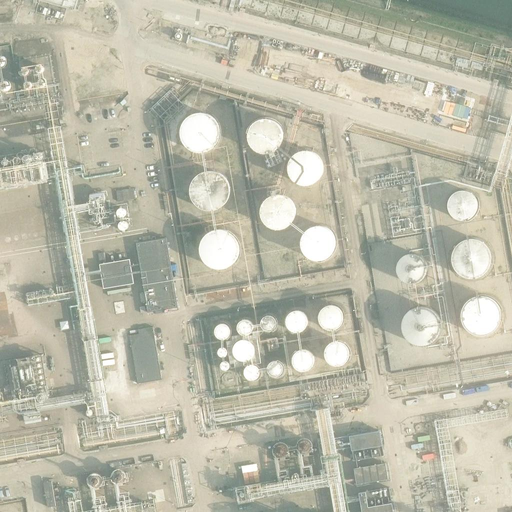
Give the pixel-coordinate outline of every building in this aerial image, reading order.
[(37,0),(38,0),(75,11),(78,0),(37,0)] [(13,58),(13,57),(12,55),(11,53),(9,50),(7,49),(6,48),(2,48),(0,48),(0,66),(2,67),(4,67),(6,67),(9,65),(11,62),(12,60),(13,58)] [(14,87),(13,83),(11,80),(8,78),(5,77),(3,77),(1,78),(0,78),(0,95),(1,96),(4,97),(7,96),(9,95),(11,94),(13,91),(13,90),(14,87)] [(220,136),(220,132),(220,128),(219,125),(217,121),(214,118),(211,115),(208,113),(204,112),(200,111),(196,112),(192,113),(189,114),(186,117),(183,119),(181,123),(179,126),(178,130),(178,134),(179,138),(181,142),(183,145),(186,148),(189,150),(192,152),(196,153),(200,153),(204,153),(208,151),(211,149),(214,147),(217,144),(219,140),(220,136)] [(283,136),(283,133),(283,130),(282,127),(280,124),(278,121),(276,119),(273,118),(270,116),(267,116),(263,116),(260,117),(257,118),(255,120),(252,123),(251,125),(249,128),(249,131),(249,135),(249,138),(251,141),(252,144),(255,146),(257,148),(260,149),(263,150),(267,150),(270,150),(273,149),(276,147),(278,145),(280,142),(282,139),(283,136)] [(322,171),(323,167),(322,164),(321,161),(320,157),(317,155),(315,152),(312,151),(308,150),(305,149),(302,149),(298,150),(295,151),(292,153),(290,156),(288,159),(286,162),(286,166),(286,169),(286,173),(288,176),(290,179),(292,181),(295,183),(298,185),(301,186),(305,186),(308,185),(312,184),(315,182),(317,180),(320,177),(321,174),(322,171)] [(0,184),(45,177),(40,151),(0,157),(0,184)] [(230,194),(230,190),(230,186),(229,183),(227,179),(225,176),(222,174),(218,172),(215,170),(211,170),(207,170),(203,171),(200,173),(196,175),(194,178),(192,181),(190,184),(189,188),(189,192),(190,196),(192,200),(194,203),(196,206),(200,208),(203,209),(207,210),(211,211),(215,210),(218,209),(222,207),(225,204),(227,201),(229,198),(230,194)] [(118,190),(118,200),(135,199),(135,189),(118,190)] [(106,190),(86,193),(90,216),(110,213),(106,190)] [(478,209),(478,206),(478,203),(477,200),(476,197),(474,195),(472,193),(469,191),(466,190),(463,190),(460,190),(457,191),(454,192),(452,194),(450,196),(448,199),(447,201),(446,204),(446,207),(447,210),(448,213),(450,216),(452,218),(454,220),(457,221),(460,222),(463,222),(466,222),(469,221),(472,219),(474,217),(476,215),(477,212),(478,209)] [(295,212),(296,209),(296,206),(295,203),(293,200),(291,197),(289,195),(286,194),(283,193),(280,192),(277,192),(274,193),(271,194),(268,196),(266,198),(264,201),(263,204),(262,207),(262,210),(263,214),(264,217),(266,219),(268,222),(271,223),(273,225),(277,225),(280,226),(283,225),(286,224),(289,223),(291,220),(293,218),(295,215),(295,212)] [(332,244),(332,241),(332,237),(331,234),(329,231),(327,229),(325,227),(322,225),(319,224),(316,223),(312,224),(309,224),(306,226),(304,228),(301,230),(300,233),(298,236),(298,239),(298,242),(298,245),(300,249),(301,251),(304,254),(306,256),(309,257),(312,258),(316,258),(319,257),(322,256),(325,255),(327,252),(329,250),(331,247),(332,244)] [(239,254),(239,250),(239,246),(238,242),(236,239),(233,235),(230,233),(227,231),(223,230),(220,229),(216,229),(212,230),(208,232),(205,234),(202,237),(200,240),(199,244),(198,248),(198,252),(199,256),(200,259),(202,262),(205,265),(208,268),(212,269),(216,270),(220,270),(223,270),(227,268),(231,266),(234,264),(236,261),(238,257),(239,254)] [(137,244),(140,264),(149,313),(178,308),(167,239),(137,244)] [(490,263),(491,259),(490,256),(489,252),(488,249),(485,246),(482,244),(479,242),(476,241),(472,240),(469,240),(465,241),(462,243),(459,245),(456,248),(454,251),(453,254),(452,258),(452,261),(453,265),(454,268),(456,271),(459,274),(462,276),(465,278),(469,278),(472,279),(476,278),(479,277),(483,275),(485,273),(488,270),(489,266),(490,263)] [(428,272),(428,269),(428,266),(427,263),(426,260),(424,258),(421,256),(419,255),(416,254),(413,254),(410,254),(407,255),(404,256),(402,258),(400,260),(398,263),(397,266),(397,269),(397,272),(398,275),(400,278),(402,280),(404,282),(407,283),(410,284),(413,284),(416,284),(419,283),(421,282),(424,280),(426,278),(427,275),(428,272)] [(130,261),(101,266),(104,289),(133,285),(130,261)] [(501,320),(501,316),(501,312),(500,308),(498,305),(495,302),(492,299),(489,297),(485,296),(481,295),(477,295),(474,296),(470,298),(467,300),(464,303),(462,306),(461,310),(460,314),(460,318),(461,321),(462,325),(464,328),(467,331),(470,334),(474,335),(477,336),(481,336),(485,336),(489,334),(492,332),(495,330),(498,327),(500,323),(501,320)] [(344,321),(345,318),(344,316),(344,313),(342,311),(341,309),(339,307),(336,306),(334,305),(331,304),(329,305),(326,305),(324,306),(322,308),(320,310),(318,312),(317,314),(317,317),(317,320),(317,322),(318,325),(320,327),(322,329),(324,330),(326,331),(329,332),(331,332),(334,332),(336,331),(339,329),(341,328),(342,326),(344,323),(344,321)] [(442,332),(443,328),(442,324),(441,320),(439,316),(437,313),(434,311),(431,309),(427,307),(423,307),(419,307),(415,308),(411,309),(408,312),(405,315),(403,318),(402,322),(401,325),(401,329),(402,333),(403,337),(405,340),(408,343),(411,345),(415,347),(419,348),(423,348),(427,348),(430,346),(434,344),(437,342),(439,339),(441,335),(442,332)] [(309,321),(309,320),(308,316),(307,314),(306,312),(304,311),(302,309),(298,308),(296,308),(292,309),(290,310),(288,312),(287,313),(286,315),(285,317),(285,320),(285,322),(285,324),(286,326),(288,328),(289,330),(292,331),(294,332),(296,332),(299,332),(301,332),(304,329),(306,328),(307,326),(308,323),(309,321)] [(276,327),(276,324),(276,321),(274,319),(272,317),(269,316),(266,316),(263,318),(261,320),(260,323),(260,326),(261,328),(263,331),(266,332),(269,332),(272,331),(274,330),(276,327)] [(253,328),(253,326),(251,323),(249,321),(247,320),(246,320),(243,320),(240,321),(240,322),(238,325),(237,328),(237,331),(239,334),(242,335),(245,336),(248,335),(250,334),(252,331),(253,328)] [(231,331),(232,331),(231,328),(229,325),(226,324),(224,323),(221,323),(218,325),(216,327),(215,331),(216,334),(217,336),(220,338),(223,339),(226,339),(229,337),(231,335),(231,331)] [(154,326),(129,331),(139,383),(163,379),(154,326)] [(255,352),(255,350),(255,347),(254,345),(253,343),(251,341),(249,340),(247,339),(244,338),(242,339),(239,339),(237,340),(235,342),(234,344),(233,346),(232,349),(232,351),(233,353),(234,356),(235,358),(237,359),(239,360),(242,361),(244,361),(247,361),(249,360),(251,359),(253,357),(254,355),(255,352)] [(349,353),(349,350),(348,348),(346,345),(345,343),(343,342),(341,341),(339,340),(336,340),(334,340),(331,341),(328,343),(327,344),(326,346),(325,348),(324,351),(324,353),(325,357),(326,360),(327,361),(328,363),(331,364),(333,365),(336,365),(339,365),(341,365),(343,364),(345,362),(346,360),(348,358),(349,356),(349,353)] [(314,363),(314,360),(314,357),(313,354),(311,352),(309,350),(307,349),(304,348),(301,348),(298,349),(296,350),(294,352),(292,354),(291,357),(291,360),(291,363),(292,365),(294,367),(296,369),(298,371),(301,371),(304,371),(307,371),(309,369),(311,367),(313,365),(314,363)] [(282,372),(283,369),(282,367),(281,364),(279,362),(276,361),(273,361),(271,362),(269,364),(267,367),(267,369),(267,372),(269,375),(271,376),(274,377),(276,377),(279,376),(281,374),(282,372)] [(259,374),(260,371),(259,368),(258,366),(255,364),(252,363),(249,363),(247,365),(245,367),(244,370),(244,372),(245,375),(247,377),(249,379),(252,379),(255,378),(258,376),(259,374)] [(392,423),(394,435),(403,433),(400,421),(392,423)] [(380,429),(336,437),(338,450),(352,447),(354,460),(385,455),(380,429)] [(288,451),(288,448),(286,445),(285,444),(283,443),(280,443),(277,444),(274,445),(272,448),(272,451),(272,454),(274,457),(277,459),(280,459),(283,459),(286,457),(288,455),(288,451)] [(386,463),(355,468),(358,484),(389,479),(386,463)] [(125,481),(125,480),(125,477),(123,475),(120,473),(117,472),(113,472),(111,474),(109,477),(108,480),(108,483),(110,486),(112,488),(116,489),(119,489),(121,488),(123,487),(125,484),(125,481)] [(103,486),(103,485),(102,482),(100,479),(98,478),(96,477),(95,477),(92,477),(90,478),(89,479),(87,481),(86,483),(86,485),(86,488),(88,491),(90,493),(92,494),(94,494),(97,493),(100,491),(102,489),(103,486)] [(52,483),(44,484),(49,508),(56,507),(52,483)] [(393,511),(390,486),(359,491),(362,511),(393,511)]
